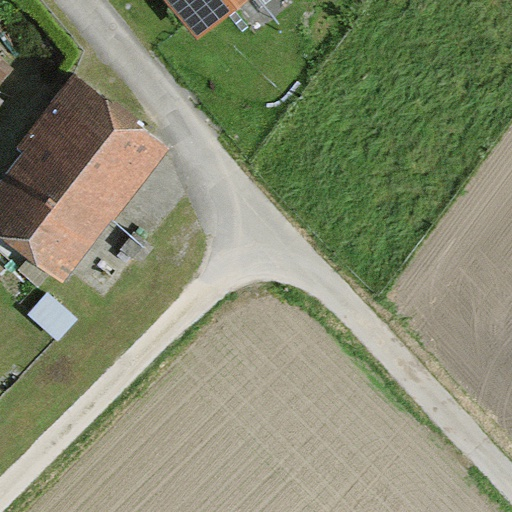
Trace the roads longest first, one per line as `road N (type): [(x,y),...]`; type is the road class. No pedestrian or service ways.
road 1 (track): [(511,499),(253,228),(0,479)]
road 2 (residential): [(76,0),(253,228)]
